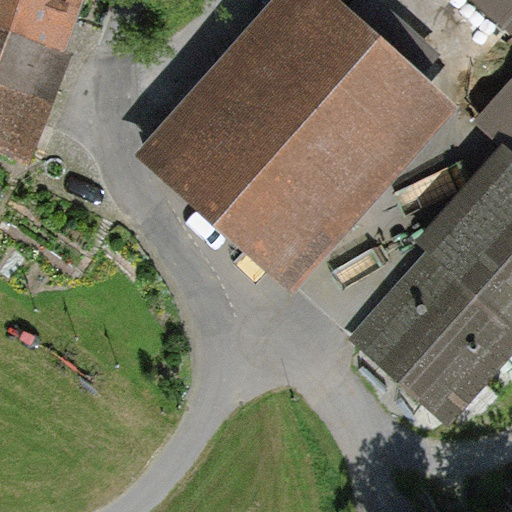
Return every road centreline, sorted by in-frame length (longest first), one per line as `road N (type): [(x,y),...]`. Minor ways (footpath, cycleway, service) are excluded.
road 1 (track): [(141,0),(120,77),(132,166),(202,298),(220,360),(213,408),(136,511)]
road 2 (track): [(202,298),(292,348),(366,448),(373,511)]
